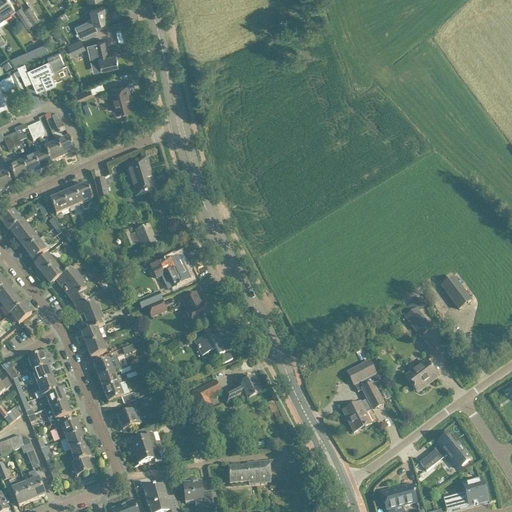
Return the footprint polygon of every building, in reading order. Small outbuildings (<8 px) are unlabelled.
[(14,8),(8,0),(0,0),(0,11),(4,16),(10,12),(9,11),(14,8)] [(29,6),(24,10),(33,23),(38,19),(29,6)] [(98,30),(94,22),(107,19),(104,6),(90,9),(93,19),(74,27),(79,38),(98,30)] [(21,7),(16,10),(27,27),(32,24),(21,7)] [(54,35),(60,44),(66,40),(60,31),(54,35)] [(33,48),(39,45),(33,34),(27,37),(33,48)] [(85,49),(80,40),(67,47),(72,55),(85,49)] [(96,43),(87,45),(92,66),(100,64),(102,70),(118,66),(115,54),(107,55),(104,41),(96,43)] [(24,64),(17,66),(21,75),(28,72),(32,81),(37,92),(46,88),(55,84),(51,74),(54,73),(53,69),(64,64),(59,53),(48,58),(48,60),(27,70),(24,64)] [(8,61),(3,64),(7,69),(12,66),(8,61)] [(0,110),(8,107),(2,93),(16,86),(11,76),(0,80),(0,110)] [(127,85),(110,90),(116,113),(133,108),(130,109),(128,100),(131,100),(127,85)] [(90,88),(75,95),(78,101),(93,94),(90,88)] [(58,115),(52,117),(58,130),(64,127),(58,115)] [(46,135),(40,123),(34,126),(40,138),(46,135)] [(34,126),(28,128),(34,141),(40,138),(34,126)] [(16,134),(10,137),(15,149),(22,146),(21,142),(26,140),(20,127),(15,130),(16,134)] [(15,149),(10,137),(3,139),(9,152),(15,149)] [(75,153),(69,138),(59,143),(65,158),(75,153)] [(65,158),(59,143),(44,149),(45,152),(46,152),(53,170),(58,168),(55,162),(65,158)] [(46,152),(45,152),(33,158),(40,173),(48,169),(49,172),(53,170),(46,152)] [(40,173),(33,158),(21,163),(29,181),(34,179),(32,176),(40,173)] [(144,159),(128,164),(132,179),(131,180),(136,197),(156,191),(151,174),(149,175),(144,159)] [(29,181),(21,163),(17,165),(17,163),(8,160),(4,162),(8,173),(10,172),(16,183),(23,180),(25,183),(29,181)] [(6,173),(1,175),(0,173),(0,193),(13,188),(6,173)] [(109,204),(104,180),(94,182),(100,206),(109,204)] [(93,200),(87,185),(74,190),(81,206),(93,200)] [(81,206),(74,190),(62,196),(68,211),(81,206)] [(38,199),(45,210),(51,207),(44,195),(38,199)] [(68,211),(62,196),(50,201),(56,216),(68,211)] [(21,223),(13,212),(0,222),(5,229),(3,231),(6,235),(21,223)] [(53,220),(50,222),(55,229),(58,226),(53,220)] [(23,222),(21,223),(6,235),(9,239),(13,236),(17,242),(30,232),(23,222)] [(63,233),(58,226),(55,229),(60,235),(63,233)] [(157,245),(150,227),(135,233),(135,234),(130,236),(128,232),(121,235),(127,249),(140,244),(143,251),(157,245)] [(71,235),(78,232),(76,228),(68,231),(64,233),(66,237),(71,235)] [(38,242),(30,232),(17,242),(22,248),(19,250),(23,254),(38,242)] [(46,252),(38,242),(23,254),(26,258),(28,256),(33,262),(46,252)] [(73,252),(68,246),(65,248),(70,254),(73,252)] [(78,258),(73,252),(70,254),(75,261),(74,261),(75,262),(79,259),(78,258)] [(55,266),(47,256),(36,265),(41,271),(38,273),(41,277),(55,266)] [(183,266),(179,258),(152,271),(156,279),(168,273),(175,288),(190,280),(190,279),(188,280),(181,267),(183,266)] [(63,276),(55,266),(41,277),(44,281),(47,279),(52,285),(56,282),(63,276)] [(88,270),(93,277),(96,275),(91,268),(88,270)] [(64,292),(80,279),(75,273),(74,274),(71,270),(63,276),(56,282),(64,292)] [(102,282),(96,275),(93,277),(99,284),(102,282)] [(0,291),(9,284),(6,280),(4,282),(0,277),(0,291)] [(454,277),(441,287),(459,312),(472,302),(454,277)] [(85,306),(81,298),(88,293),(82,286),(85,285),(80,279),(64,292),(72,302),(76,310),(85,306)] [(0,304),(1,306),(15,296),(10,290),(12,288),(9,284),(0,291),(0,304)] [(162,285),(142,293),(144,299),(164,291),(162,285)] [(158,294),(138,302),(141,310),(147,308),(161,302),(158,294)] [(201,305),(196,294),(181,302),(187,312),(185,313),(189,320),(186,321),(184,323),(184,326),(185,327),(187,329),(189,329),(210,318),(203,304),(201,305)] [(11,315),(26,303),(23,299),(19,302),(15,296),(1,306),(9,316),(11,315)] [(405,318),(420,339),(433,330),(419,312),(428,305),(422,298),(407,309),(410,314),(405,318)] [(165,312),(161,302),(147,308),(151,318),(165,312)] [(29,307),(26,303),(11,315),(19,325),(32,315),(27,309),(29,307)] [(97,308),(95,308),(93,303),(85,306),(76,310),(81,322),(100,314),(97,308)] [(103,321),(100,314),(81,322),(85,333),(96,329),(96,330),(102,327),(100,322),(103,321)] [(101,341),(96,330),(96,329),(85,333),(81,335),(84,342),(81,344),(83,348),(101,341)] [(212,340),(210,335),(194,343),(202,357),(215,350),(218,358),(219,357),(223,365),(233,360),(229,352),(233,350),(225,333),(212,340)] [(106,353),(101,341),(83,348),(85,353),(88,352),(91,359),(106,353)] [(427,341),(420,346),(429,358),(436,353),(427,341)] [(142,342),(129,347),(132,354),(145,349),(142,342)] [(435,350),(439,360),(443,359),(439,348),(435,350)] [(28,368),(27,370),(29,374),(33,373),(51,366),(49,361),(51,361),(52,358),(51,355),(48,354),(44,355),(43,355),(41,351),(30,355),(30,356),(31,359),(28,360),(30,368),(28,368)] [(109,360),(94,367),(99,379),(114,373),(122,370),(117,359),(109,361),(109,360)] [(149,360),(145,361),(138,364),(141,372),(148,369),(152,367),(149,360)] [(358,393),(363,391),(367,400),(343,412),(347,422),(350,420),(356,432),(353,433),(354,434),(371,425),(365,412),(371,409),(373,411),(383,406),(373,385),(379,382),(378,380),(384,377),(378,367),(374,369),(370,361),(347,373),(354,387),(355,387),(358,393)] [(406,377),(416,391),(429,381),(431,383),(438,378),(426,362),(406,377)] [(51,366),(33,373),(37,385),(53,379),(50,372),(53,370),(51,366)] [(19,378),(10,367),(5,372),(12,381),(13,381),(18,379),(19,378)] [(114,373),(99,379),(104,391),(119,385),(114,373)] [(0,395),(11,387),(3,375),(0,377),(0,395)] [(262,394),(254,377),(239,385),(240,386),(227,392),(228,393),(223,395),(227,403),(244,395),(248,401),(262,394)] [(40,393),(35,395),(37,400),(42,398),(45,397),(45,396),(64,389),(62,385),(56,387),(53,379),(37,385),(40,393)] [(155,380),(150,382),(155,393),(159,391),(155,380)] [(217,381),(198,391),(191,394),(201,415),(213,409),(209,399),(222,392),(217,381)] [(119,385),(104,391),(108,404),(122,399),(124,405),(136,401),(133,394),(130,396),(125,383),(119,385)] [(64,389),(45,396),(45,397),(50,409),(66,403),(63,395),(66,394),(64,389)] [(27,404),(23,391),(18,393),(23,405),(27,404)] [(0,396),(0,404),(6,411),(11,406),(1,396),(0,396)] [(154,404),(152,397),(139,402),(142,409),(154,404)] [(66,403),(50,409),(54,421),(52,422),(54,426),(70,420),(68,416),(71,415),(66,403)] [(30,411),(27,404),(23,405),(26,413),(28,418),(34,415),(32,411),(30,411)] [(13,423),(7,415),(0,405),(0,413),(4,419),(9,426),(13,423)] [(23,415),(19,406),(7,415),(13,423),(23,415)] [(137,410),(117,418),(123,432),(143,424),(137,410)] [(37,422),(34,415),(28,418),(31,424),(37,422)] [(70,420),(54,426),(60,442),(84,433),(83,428),(80,429),(76,421),(71,424),(70,420)] [(161,447),(159,442),(155,443),(152,434),(156,433),(154,428),(135,434),(138,434),(140,441),(127,445),(128,447),(129,447),(128,445),(132,444),(135,455),(161,447)] [(84,433),(60,442),(65,455),(70,453),(70,452),(86,446),(83,438),(86,437),(84,433)] [(191,437),(192,440),(196,453),(204,450),(198,435),(191,437)] [(435,452),(420,464),(427,472),(438,464),(447,456),(457,470),(470,460),(464,453),(464,452),(466,451),(461,445),(459,446),(451,435),(445,440),(446,441),(444,442),(444,441),(443,442),(442,444),(441,443),(440,444),(441,444),(439,446),(439,445),(438,445),(439,447),(439,446),(441,449),(436,453),(435,452)] [(25,448),(23,442),(21,437),(20,436),(14,439),(19,450),(25,448)] [(19,450),(14,439),(9,441),(13,452),(19,450)] [(13,452),(9,441),(3,443),(7,455),(13,452)] [(86,446),(70,452),(70,453),(75,464),(75,465),(94,457),(92,453),(89,454),(86,446)] [(134,465),(135,468),(148,463),(149,466),(165,461),(162,451),(161,447),(135,455),(138,466),(135,467),(134,465)] [(50,460),(45,448),(41,450),(46,462),(50,460)] [(39,467),(32,451),(26,454),(33,470),(39,467)] [(75,464),(72,465),(72,466),(77,478),(92,473),(89,464),(96,462),(94,457),(75,465),(75,464)] [(271,483),(269,463),(247,465),(247,467),(228,469),(230,485),(248,483),(248,485),(271,483)] [(3,464),(0,465),(0,477),(2,483),(9,480),(3,464)] [(302,477),(301,477),(300,464),(288,465),(289,477),(277,478),(278,492),(295,491),(296,495),(304,494),(303,488),(302,477)] [(45,497),(35,472),(28,475),(31,483),(25,485),(32,502),(45,497)] [(57,472),(51,474),(56,487),(62,484),(57,472)] [(487,502),(481,479),(464,484),(466,495),(450,499),(454,511),(487,502)] [(32,502),(25,485),(18,488),(15,480),(9,483),(19,507),(32,502)] [(213,510),(211,494),(211,493),(202,494),(201,483),(183,485),(185,504),(194,503),(195,511),(213,510)] [(179,511),(175,497),(167,499),(164,486),(155,488),(155,487),(144,490),(148,508),(149,507),(150,511),(179,511)] [(417,503),(412,486),(399,490),(398,489),(381,493),(386,511),(417,503)] [(9,504),(4,494),(0,495),(0,511),(8,511),(9,511),(6,506),(9,504)] [(295,511),(306,511),(306,503),(295,503),(295,511)]
